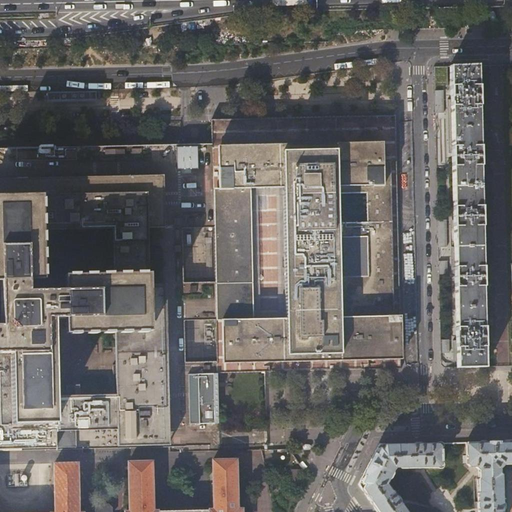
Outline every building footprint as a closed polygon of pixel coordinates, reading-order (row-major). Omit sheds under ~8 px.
[(450,66),(457,368),(485,367),(478,66),(450,66)] [(95,92),(47,93),(47,100),(95,99),(95,92)] [(212,146),(213,190),(213,228),(215,283),(216,320),(221,320),(222,363),(369,360),(369,369),(401,368),(400,359),(399,314),(394,116),(212,120),(212,146)] [(218,451),(217,363),(185,363),(184,320),(216,320),(215,283),(183,284),(182,228),(213,228),(213,190),(212,146),(0,149),(0,449),(55,448),(116,447),(170,446),(209,445),(209,451),(218,451)] [(184,262),(184,283),(203,282),(203,262),(184,262)] [(511,441),(482,442),(466,443),(466,464),(470,467),(475,467),(478,470),(478,478),(477,479),(477,511),(502,511),(501,475),(500,473),(500,468),(503,465),(511,464),(511,465),(511,441)] [(377,511),(407,511),(393,491),(390,490),(386,483),(394,467),(399,467),(400,468),(441,467),(441,443),(430,443),(384,444),(379,445),(359,485),(377,511)] [(211,510),(210,511),(242,511),(242,509),(237,509),(236,460),(213,460),(215,510),(211,510)] [(156,511),(152,511),(150,462),(128,463),(129,511),(156,511)] [(55,511),(77,511),(76,464),(54,464),(55,511)] [(293,485),(304,485),(304,475),(293,474),(293,485)]
